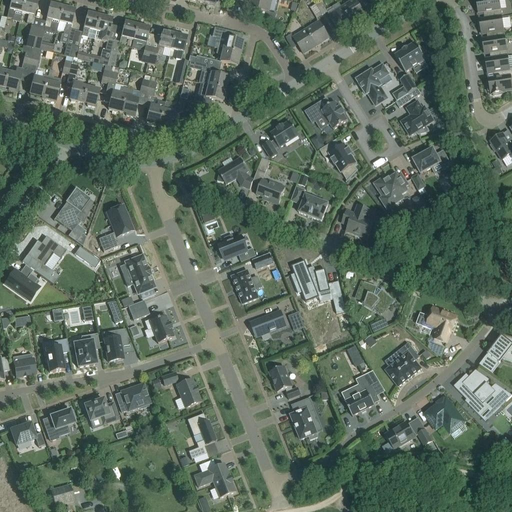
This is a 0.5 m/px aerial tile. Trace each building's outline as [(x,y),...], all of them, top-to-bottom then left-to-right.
[(22,13),(24,3),(25,0),(11,0),(7,19),(13,20),(15,12),(22,13)] [(31,0),(25,0),(24,3),(22,13),(29,15),(27,23),(32,25),(38,2),(31,0)] [(252,0),(250,8),(260,11),(259,17),(275,21),(277,15),(269,13),(272,0),(252,0)] [(342,8),(352,24),(365,16),(355,0),(342,8)] [(387,0),(369,0),(375,10),(389,1),(387,0)] [(499,0),(475,0),(476,3),(474,3),(476,10),(477,10),(478,15),(483,14),(484,20),(502,17),(499,0)] [(316,5),(322,16),(327,12),(321,2),(316,5)] [(63,8),(50,4),(43,32),(44,32),(56,35),(57,31),(62,12),(63,8)] [(317,19),(322,16),(316,5),(310,9),(317,19)] [(57,31),(70,34),(76,11),(63,8),(62,12),(57,31)] [(339,33),(352,24),(342,8),(329,16),(339,33)] [(100,17),(87,14),(82,37),(94,40),(96,31),(99,22),(100,17)] [(113,20),(100,17),(99,22),(96,31),(94,40),(107,43),(113,20)] [(504,37),(502,17),(484,20),(479,21),(479,22),(478,23),(479,30),(480,30),(481,34),(486,33),(487,40),(504,37)] [(134,41),(136,31),(137,26),(125,23),(120,43),(114,41),(111,53),(117,54),(119,46),(125,48),(127,39),(134,41)] [(319,23),(307,30),(317,47),(329,39),(319,23)] [(146,47),(150,29),(137,26),(136,31),(134,41),(140,42),(138,51),(144,52),(141,63),(148,65),(152,49),(146,47)] [(23,47),(33,49),(37,30),(30,29),(26,47),(23,46),(23,47)] [(235,54),(240,55),(243,43),(232,40),(233,34),(215,29),(212,38),(216,39),(214,48),(217,49),(235,54)] [(34,50),(40,51),(44,32),(43,32),(37,30),(33,49),(34,50)] [(293,39),(291,36),(286,39),(293,49),(298,46),(304,55),(317,47),(307,30),(293,39)] [(152,49),(148,65),(154,66),(157,55),(162,56),(164,48),(171,50),(174,40),(175,35),(162,32),(157,50),(152,49)] [(176,60),(181,61),(182,61),(187,38),(175,35),(174,40),(171,50),(178,51),(176,60)] [(507,57),(504,37),(487,40),(482,40),(482,42),(481,42),(482,50),(484,50),(484,54),(489,53),(490,59),(490,60),(507,57)] [(7,49),(8,43),(6,42),(2,41),(0,40),(0,51),(1,48),(7,49)] [(402,52),(395,57),(405,73),(426,61),(423,56),(424,55),(420,48),(418,49),(415,44),(407,49),(407,48),(402,51),(402,52)] [(70,58),(73,46),(67,45),(64,57),(70,58)] [(73,59),(76,60),(78,53),(79,48),(73,46),(70,58),(73,59)] [(21,52),(25,53),(22,65),(30,67),(34,50),(33,49),(23,47),(21,52)] [(237,67),(240,55),(235,54),(217,49),(216,54),(222,56),(220,63),(237,67)] [(41,51),(34,50),(30,67),(37,69),(41,51)] [(111,53),(103,51),(101,59),(99,65),(107,67),(111,53)] [(117,54),(111,53),(107,67),(114,69),(117,54)] [(89,63),(93,64),(99,65),(101,59),(90,56),(89,63)] [(207,67),(209,60),(197,57),(195,64),(207,67)] [(493,79),(493,80),(511,76),(511,69),(509,70),(507,57),(490,60),(490,59),(485,60),(485,62),(484,62),(485,70),(487,70),(487,74),(492,73),(493,79)] [(69,76),(72,63),(65,61),(62,74),(69,76)] [(200,84),(225,91),(228,78),(205,73),(207,67),(195,64),(188,62),(186,68),(202,72),(199,84),(200,84)] [(75,77),(78,64),(77,64),(72,63),(69,76),(75,77)] [(372,71),(357,81),(366,96),(368,95),(376,108),(388,100),(380,87),(381,86),(378,82),(389,75),(383,66),(373,72),(372,71)] [(101,83),(107,85),(111,72),(111,69),(105,67),(101,83)] [(8,74),(4,89),(9,90),(9,92),(17,94),(23,71),(16,70),(15,75),(8,74)] [(42,100),(48,77),(42,76),(43,73),(37,72),(36,78),(34,78),(30,95),(43,98),(42,100)] [(114,87),(118,74),(111,72),(103,103),(110,105),(108,110),(121,114),(127,89),(121,88),(120,94),(113,92),(114,87)] [(178,72),(175,84),(182,86),(183,83),(185,74),(178,72)] [(404,88),(408,95),(412,92),(418,89),(409,76),(400,81),(405,88),(404,88)] [(511,84),(511,76),(493,80),(493,79),(488,80),(489,84),(487,85),(488,92),(490,92),(491,96),(493,95),(494,97),(501,96),(501,94),(504,94),(504,92),(511,90),(511,88),(511,85),(511,84)] [(61,81),(48,77),(42,100),(56,104),(60,86),(61,81)] [(146,94),(149,82),(143,80),(140,93),(146,94)] [(153,96),(156,83),(149,82),(146,94),(153,96)] [(82,85),(74,83),(72,89),(69,101),(83,104),(86,88),(81,87),(82,85)] [(222,103),(225,91),(200,84),(196,103),(210,106),(211,100),(222,103)] [(95,109),(96,104),(100,91),(86,88),(83,104),(88,105),(87,107),(95,109)] [(407,96),(408,95),(404,88),(393,95),(397,102),(407,96)] [(133,91),(127,89),(121,114),(126,115),(126,116),(134,119),(139,100),(131,99),(133,91)] [(416,99),(421,95),(418,89),(412,92),(413,93),(416,99)] [(399,109),(411,102),(407,96),(397,102),(398,102),(396,103),(399,109)] [(186,101),(179,100),(176,112),(184,113),(186,101)] [(156,107),(150,106),(146,124),(159,127),(159,129),(165,103),(157,101),(156,107)] [(165,102),(165,103),(159,129),(172,132),(176,114),(169,112),(171,103),(165,102)] [(341,109),(339,110),(336,103),(323,111),(319,104),(306,113),(313,124),(323,118),(328,126),(330,125),(334,131),(347,122),(343,116),(345,115),(341,109)] [(434,122),(425,108),(422,110),(418,103),(407,110),(411,117),(401,123),(410,137),(417,133),(419,136),(429,133),(428,132),(425,128),(434,122)] [(271,160),(279,155),(276,151),(285,145),(286,145),(299,137),(290,123),(283,127),(282,126),(277,130),(277,131),(271,135),(275,141),(271,144),(270,143),(263,147),(271,160)] [(503,134),(490,143),(492,146),(491,147),(495,153),(496,152),(502,161),(511,155),(511,140),(508,143),(503,134)] [(313,141),(318,149),(323,146),(318,138),(313,141)] [(338,141),(337,141),(320,151),(324,158),(330,155),(332,160),(331,161),(331,162),(333,161),(336,165),(334,166),(334,167),(336,166),(341,174),(348,170),(352,177),(351,178),(352,178),(358,172),(358,171),(357,172),(354,167),(357,165),(352,157),(353,156),(349,149),(348,150),(344,145),(337,150),(334,144),(338,141)] [(251,158),(258,154),(254,148),(248,152),(251,158)] [(440,165),(443,171),(451,167),(443,153),(436,156),(433,150),(413,161),(421,175),(440,165)] [(219,176),(217,182),(223,184),(225,183),(226,186),(237,179),(242,187),(250,190),(254,181),(249,179),(246,174),(249,172),(241,159),(218,173),(220,176),(219,176)] [(270,162),(263,159),(258,171),(266,174),(270,162)] [(405,188),(409,186),(402,176),(398,178),(397,175),(390,180),(389,179),(384,182),(382,180),(374,185),(380,193),(378,194),(381,199),(380,200),(387,210),(404,199),(401,196),(408,192),(405,188)] [(418,176),(412,179),(419,191),(425,188),(418,176)] [(303,177),(299,185),(305,187),(308,178),(303,177)] [(269,184),(262,181),(257,196),(263,198),(263,200),(278,206),(285,188),(270,182),(269,184)] [(313,219),(322,222),(328,205),(306,196),(305,197),(303,197),(306,191),(297,187),(291,202),(300,206),(300,205),(302,205),(299,214),(308,217),(313,219)] [(66,204),(55,220),(73,233),(81,221),(76,218),(80,213),(80,214),(90,200),(76,189),(66,203),(66,204)] [(417,208),(413,210),(418,218),(430,212),(421,196),(413,200),(417,208)] [(133,232),(123,207),(107,214),(116,238),(133,232)] [(347,212),(342,224),(349,227),(347,232),(368,240),(370,235),(371,235),(374,230),(372,229),(374,224),(367,221),(370,211),(358,207),(355,215),(347,212)] [(76,243),(83,248),(86,238),(82,235),(76,243)] [(219,246),(225,261),(247,253),(241,237),(234,240),(232,236),(225,239),(226,243),(219,246)] [(33,272),(51,284),(57,276),(45,267),(54,254),(62,260),(67,253),(46,238),(42,245),(37,241),(22,264),(25,266),(33,272)] [(80,248),(74,255),(88,265),(90,262),(97,267),(100,262),(80,248)] [(259,257),(261,265),(272,262),(269,254),(259,257)] [(134,286),(138,295),(155,289),(150,276),(151,276),(148,269),(147,270),(142,257),(125,264),(129,274),(123,276),(128,288),(134,286)] [(305,261),(292,267),(295,274),(291,276),(299,294),(302,293),(307,303),(320,297),(318,293),(321,293),(321,294),(322,294),(322,296),(331,294),(330,291),(331,291),(331,290),(334,290),(332,284),(330,285),(326,270),(315,273),(316,274),(311,275),(305,261)] [(15,272),(6,285),(25,299),(35,285),(38,281),(31,275),(33,272),(25,266),(19,275),(15,272)] [(118,270),(111,272),(113,280),(120,277),(118,270)] [(248,272),(232,278),(243,306),(259,299),(248,272)] [(364,284),(362,283),(362,285),(356,299),(365,302),(364,306),(372,311),(374,307),(382,314),(392,303),(393,301),(392,300),(392,299),(382,290),(381,292),(377,289),(378,288),(364,283),(364,284)] [(342,295),(332,297),(333,301),(337,315),(346,313),(342,295)] [(124,309),(128,308),(134,306),(131,298),(121,302),(124,309)] [(128,308),(134,322),(150,316),(144,302),(134,306),(128,308)] [(53,310),(54,322),(63,321),(62,309),(53,310)] [(438,329),(434,340),(446,344),(450,334),(451,334),(456,320),(455,317),(433,309),(429,319),(426,318),(423,327),(432,330),(433,327),(438,329)] [(279,313),(254,323),(259,337),(285,327),(279,313)] [(299,314),(289,318),(292,325),(302,321),(299,314)] [(122,322),(119,316),(113,318),(116,325),(122,322)] [(30,325),(30,326),(29,317),(19,319),(20,327),(30,325)] [(152,330),(158,345),(174,338),(171,331),(172,330),(170,324),(169,325),(165,317),(154,321),(153,320),(144,323),(148,332),(152,330)] [(2,320),(3,330),(6,329),(10,324),(9,319),(2,320)] [(389,327),(386,320),(369,327),(373,335),(389,327)] [(136,326),(130,328),(133,337),(139,334),(136,326)] [(342,328),(315,339),(320,351),(347,340),(342,328)] [(115,339),(104,341),(109,364),(123,361),(120,344),(130,342),(126,330),(114,332),(115,339)] [(74,345),(78,369),(97,366),(94,351),(100,350),(97,335),(81,338),(82,344),(74,345)] [(495,346),(487,355),(499,365),(509,352),(511,353),(511,339),(501,335),(493,345),(495,346)] [(369,347),(375,342),(371,336),(365,341),(369,347)] [(48,365),(49,374),(64,371),(61,355),(69,353),(66,340),(42,345),(46,366),(48,365)] [(405,356),(385,372),(398,388),(422,370),(415,362),(419,358),(408,345),(401,351),(405,356)] [(355,347),(347,352),(356,368),(364,364),(355,347)] [(431,358),(426,352),(422,355),(427,361),(431,358)] [(13,359),(16,379),(36,375),(32,356),(13,359)] [(0,382),(4,382),(2,373),(9,371),(7,358),(0,359),(0,382)] [(286,394),(289,400),(301,395),(298,389),(293,391),(291,388),(292,387),(284,367),(269,373),(278,394),(286,390),(287,393),(286,394)] [(460,381),(454,387),(467,401),(465,402),(480,418),(489,409),(484,404),(493,396),(502,406),(511,396),(495,385),(491,389),(487,385),(490,382),(476,371),(463,384),(460,381)] [(162,379),(165,387),(178,382),(175,375),(162,379)] [(345,403),(352,417),(361,413),(367,411),(367,410),(375,406),(374,405),(380,402),(365,377),(357,381),(363,394),(356,397),(353,391),(344,395),(347,401),(345,403)] [(154,388),(161,386),(159,380),(154,382),(152,382),(154,388)] [(177,387),(185,409),(201,403),(192,381),(177,387)] [(148,407),(148,405),(150,404),(143,386),(121,393),(122,394),(115,396),(122,414),(128,411),(128,412),(140,408),(141,410),(148,407)] [(101,419),(103,426),(119,420),(113,404),(106,407),(103,400),(92,404),(92,403),(85,405),(86,407),(84,407),(90,422),(101,419)] [(309,438),(310,441),(318,438),(316,435),(317,434),(314,427),(320,425),(310,400),(292,407),(295,414),(290,416),(294,425),(296,425),(298,431),(297,432),(297,433),(297,432),(301,441),(309,438)] [(465,425),(446,400),(425,416),(433,427),(438,423),(442,424),(451,436),(465,425)] [(59,439),(56,430),(75,423),(73,419),(75,418),(73,412),(71,412),(70,411),(63,414),(62,413),(62,414),(59,415),(58,414),(58,415),(50,418),(53,426),(46,429),(50,442),(59,439)] [(188,453),(191,461),(207,455),(204,448),(216,443),(208,422),(206,422),(203,415),(187,421),(193,438),(201,435),(204,442),(196,445),(198,449),(188,453)] [(390,443),(394,451),(415,438),(406,423),(385,436),(386,437),(385,438),(388,444),(390,443)] [(36,440),(38,448),(45,446),(41,434),(34,436),(31,425),(23,428),(23,427),(22,427),(22,428),(19,429),(19,428),(18,429),(11,432),(16,447),(36,440)] [(416,434),(423,446),(431,442),(424,430),(416,434)] [(128,437),(126,432),(116,435),(117,441),(128,437)] [(496,446),(490,439),(486,443),(492,450),(496,446)] [(56,453),(54,450),(49,451),(53,459),(57,458),(59,457),(57,453),(56,453)] [(186,458),(180,461),(183,469),(189,466),(186,458)] [(213,483),(220,500),(235,494),(232,484),(233,484),(230,478),(229,478),(224,465),(208,471),(208,472),(194,478),(198,489),(213,483)] [(106,480),(104,474),(96,477),(99,483),(106,480)] [(63,488),(51,491),(56,508),(67,505),(63,488)] [(198,501),(202,511),(210,511),(206,498),(198,501)]
